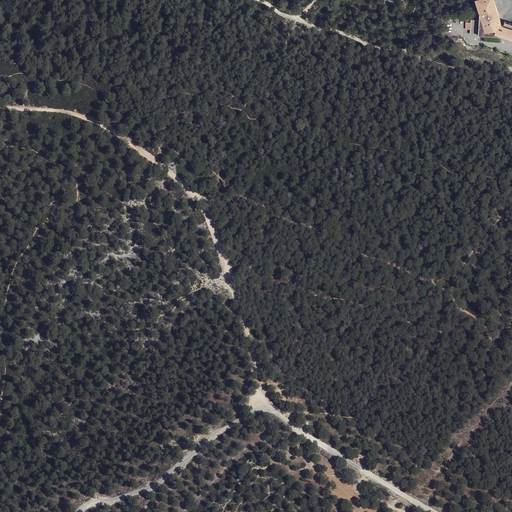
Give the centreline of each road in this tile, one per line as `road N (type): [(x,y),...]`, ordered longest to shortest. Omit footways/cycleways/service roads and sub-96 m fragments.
road 1 (track): [(0,98),(97,122),(178,173),(216,227),(263,403)]
road 2 (track): [(244,0),(298,13),(385,53),(419,59),(444,52),(511,69)]
road 3 (track): [(0,301),(59,193),(70,203),(77,197),(64,160),(0,143)]
road 4 (track): [(263,403),(156,484),(81,511)]
road 5 (track): [(263,403),(432,511)]
road 6 (track): [(0,432),(7,379),(0,307)]
